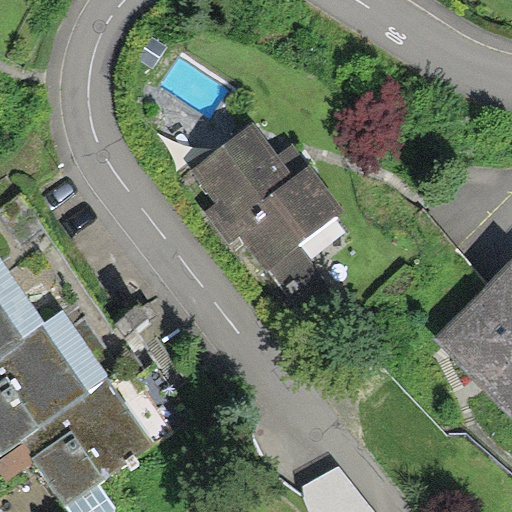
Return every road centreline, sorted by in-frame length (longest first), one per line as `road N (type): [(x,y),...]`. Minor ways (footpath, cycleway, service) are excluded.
road 1 (residential): [(124,0),(97,42),(89,78),(100,147),(292,397),(350,455)]
road 2 (residential): [(511,74),(430,48),(360,0)]
